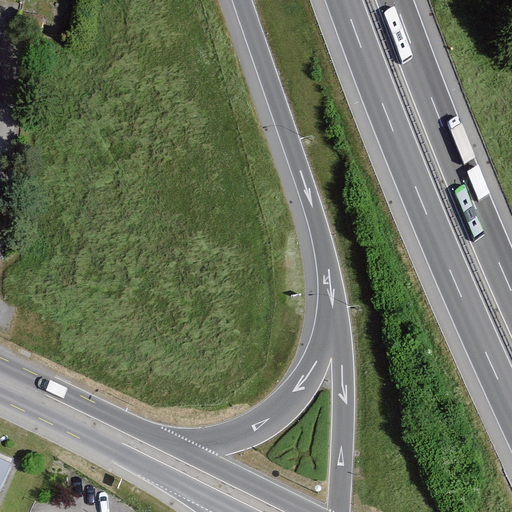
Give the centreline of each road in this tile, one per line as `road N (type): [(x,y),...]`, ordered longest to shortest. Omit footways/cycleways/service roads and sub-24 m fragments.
road 1 (motorway): [(343,0),(511,412)]
road 2 (motorway): [(241,0),(319,233),(332,310)]
road 3 (motorway): [(511,292),(395,0)]
road 4 (motorway): [(332,310),(309,374),(269,418),(221,440),(146,451)]
road 5 (motorway): [(332,310),(343,415),(338,511)]
road 6 (tertiary): [(0,380),(146,451)]
